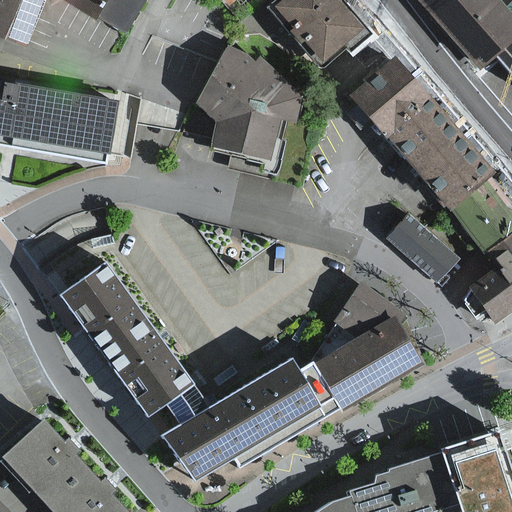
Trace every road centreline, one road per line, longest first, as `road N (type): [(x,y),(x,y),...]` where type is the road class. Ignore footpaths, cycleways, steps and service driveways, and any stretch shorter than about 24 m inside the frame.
road 1 (residential): [(343,242),(131,189),(76,196),(0,240)]
road 2 (residential): [(176,511),(68,385),(0,260)]
road 3 (unclassified): [(234,511),(365,425),(501,364)]
road 4 (primary): [(387,0),(511,158)]
